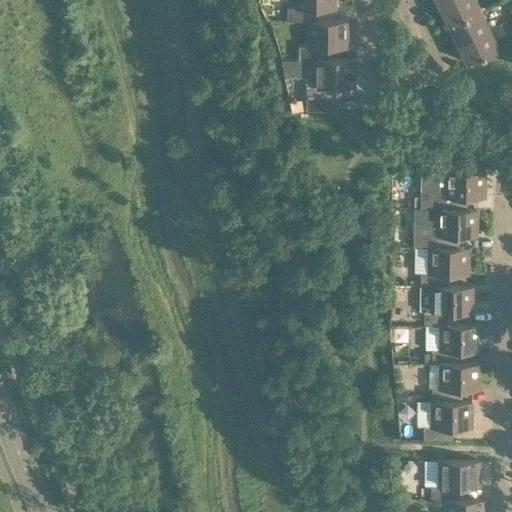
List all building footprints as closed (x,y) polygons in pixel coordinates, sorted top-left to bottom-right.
[(294,0),(295,8),(287,8),(287,21),(306,22),(317,21),(317,9),(335,9),(335,0),(294,0)] [(475,0),(449,0),(435,7),(438,13),(441,12),(448,25),(480,9),(475,0)] [(480,9),(448,25),(454,37),(450,39),(454,46),(489,29),(480,9)] [(347,21),(317,21),(306,22),(306,46),(298,46),(298,60),(314,60),(314,59),(328,59),(329,47),(347,48),(347,21)] [(489,29),(454,46),(457,52),(460,51),(466,64),(499,48),(489,29)] [(355,59),(328,59),(314,59),(314,60),(314,85),(306,85),(306,98),(336,99),(336,86),(355,86),(355,59)] [(421,198),(421,210),(467,210),(467,209),(466,209),(466,198),(485,198),(485,171),(444,171),(444,187),(441,187),(438,190),(438,192),(422,192),(421,198)] [(477,209),(467,209),(467,210),(421,210),(420,235),(428,235),(428,248),(458,248),(458,236),(476,236),(477,209)] [(468,248),(458,248),(428,248),(428,273),(420,273),(420,287),(431,287),(431,286),(450,287),(450,286),(450,274),(468,275),(468,248)] [(472,286),(450,286),(450,287),(431,286),(431,287),(431,312),(423,311),(423,326),(439,326),(439,325),(453,325),(454,313),(472,313),(472,286)] [(480,325),(453,325),(439,325),(439,326),(439,350),(431,350),(431,364),(439,364),(439,363),(461,363),(461,351),(480,351),(480,325)] [(461,363),(439,363),(439,364),(439,388),(431,388),(431,401),(461,401),(461,390),(480,390),(480,363),(461,363)] [(397,400),(407,401),(407,391),(397,391),(397,400)] [(461,401),(431,401),(431,427),(423,427),(423,441),(453,441),(453,428),(471,428),(471,401),(461,402),(461,401)] [(430,500),(444,500),(444,499),(460,499),(460,487),(479,487),(479,461),(438,461),(438,486),(430,486),(430,488),(430,500)] [(400,488),(400,498),(411,498),(411,496),(403,488),(400,488)] [(460,499),(444,499),(444,500),(443,511),(484,511),(485,499),(460,499)]
